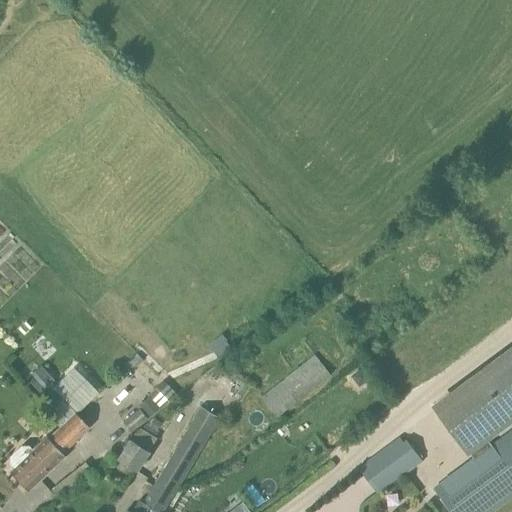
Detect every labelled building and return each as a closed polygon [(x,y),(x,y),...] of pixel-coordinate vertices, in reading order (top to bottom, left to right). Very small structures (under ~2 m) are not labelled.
[(511,351),(435,408),(474,461),(436,489),(453,511),(490,511),(511,496),(511,433),(493,447),(488,440),(511,422),(511,351)] [(263,398),(278,417),(331,376),(315,356),(263,398)] [(14,474),(15,475),(15,478),(20,483),(22,483),(29,490),(65,455),(64,453),(91,427),(77,413),(89,401),(77,389),(49,416),(61,428),(36,452),(30,446),(22,447),(11,457),(11,465),(16,471),(14,474)] [(202,407),(176,450),(195,461),(221,418),(202,407)] [(155,419),(150,426),(157,431),(162,423),(155,419)] [(131,440),(119,460),(122,461),(135,469),(138,471),(150,452),(146,450),(133,442),(131,440)] [(399,440),(360,469),(379,494),(418,465),(399,440)] [(159,478),(178,490),(195,461),(176,450),(159,478)] [(144,503),(139,500),(132,511),(148,511),(152,507),(159,511),(164,511),(178,490),(159,478),(144,503)]
